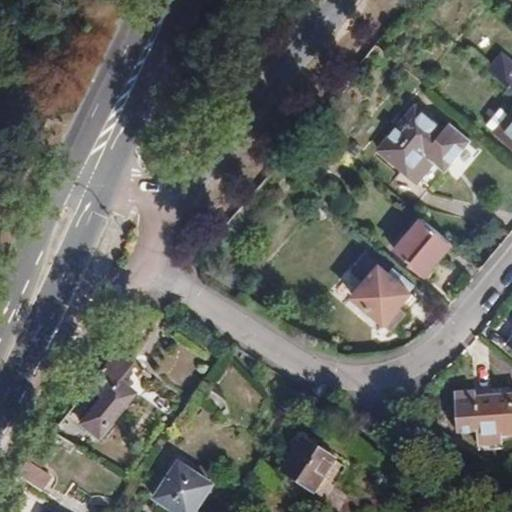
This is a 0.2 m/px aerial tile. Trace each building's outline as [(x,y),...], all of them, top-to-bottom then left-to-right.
[(489,70),(511,90),(511,62),(502,54),(489,70)] [(417,182),(434,161),(441,153),(451,162),(469,140),(448,122),(443,129),(415,105),(378,149),(402,169),(390,184),(416,205),(427,190),(417,182)] [(511,111),(508,115),(501,108),(487,123),(511,145),(511,111)] [(445,170),(451,162),(441,153),(434,161),(445,170)] [(0,224),(11,201),(0,195),(0,224)] [(451,243),(421,218),(395,249),(425,273),(451,243)] [(119,263),(122,259),(128,245),(120,242),(113,260),(119,263)] [(379,265),(379,266),(367,256),(354,271),(366,281),(353,296),(384,322),(392,328),(405,312),(398,306),(410,291),(379,265)] [(136,365),(120,351),(54,429),(76,447),(90,430),(101,438),(135,394),(122,383),(136,365)] [(477,436),(503,435),(511,434),(511,396),(476,399),(476,393),(455,395),(457,431),(477,430),(477,436)] [(503,443),(503,435),(477,436),(478,444),(503,443)] [(315,492),(316,490),(334,462),(335,460),(304,439),(283,472),(315,492)] [(54,477),(28,460),(16,474),(43,492),(54,477)] [(342,467),(334,462),(316,490),(324,496),(342,467)] [(180,464),(156,500),(175,511),(198,511),(197,511),(213,486),(180,464)] [(150,510),(153,511),(175,511),(156,500),(150,510)]
